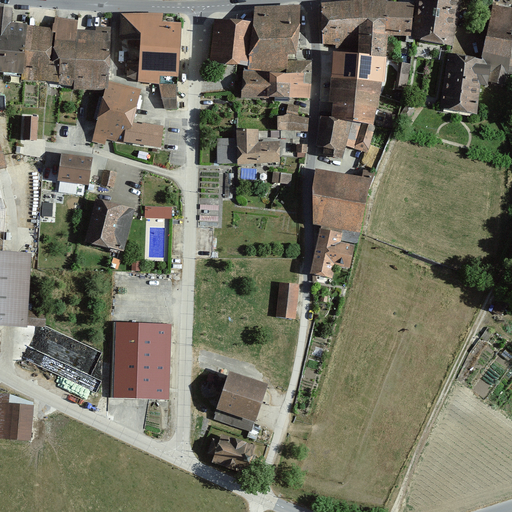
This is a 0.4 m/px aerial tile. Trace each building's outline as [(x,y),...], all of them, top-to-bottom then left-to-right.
[(459,0),(418,0),(415,39),(452,46),(459,0)] [(321,5),(324,46),(363,48),(362,2),(321,5)] [(363,48),(363,51),(385,52),(385,34),(387,3),(362,2),(363,48)] [(387,3),(385,34),(412,36),(415,4),(387,3)] [(1,5),(0,5),(0,71),(8,72),(10,26),(11,10),(1,10),(1,5)] [(511,56),(511,63),(510,73),(511,73),(511,8),(491,6),(486,37),(511,40),(511,56)] [(300,7),(279,8),(278,38),(286,39),(298,39),(300,7)] [(278,38),(279,8),(254,10),(254,24),(251,67),(286,67),(286,62),(286,39),(278,38)] [(120,40),(141,41),(140,63),(130,63),(130,77),(142,82),(159,82),(159,77),(178,77),(179,23),(161,23),(162,15),(121,14),(120,40)] [(52,83),(75,86),(77,31),(77,22),(55,18),(55,30),(52,83)] [(251,67),(254,24),(214,20),(210,63),(251,67)] [(23,73),(28,28),(10,26),(8,72),(23,73)] [(52,83),(55,30),(28,28),(23,73),(23,79),(52,83)] [(95,32),(94,89),(106,89),(108,89),(109,82),(111,29),(95,28),(95,32)] [(77,31),(75,86),(75,89),(94,89),(95,32),(77,31)] [(511,56),(511,40),(486,37),(483,59),(491,61),(511,63),(511,56)] [(331,78),(381,82),(384,82),(384,55),(331,54),(331,78)] [(483,59),(448,55),(441,108),(476,113),(483,59)] [(508,84),(510,73),(511,63),(491,61),(488,81),(508,84)] [(286,72),(304,73),(310,73),(310,62),(286,62),(286,67),(286,72)] [(406,90),(410,65),(399,63),(395,88),(406,90)] [(270,72),(243,71),(242,97),(269,97),(270,83),(270,72)] [(270,83),(303,83),(304,73),(286,72),(270,72),(270,83)] [(377,106),(381,82),(331,78),(329,101),(332,101),(377,106)] [(105,138),(128,142),(131,124),(140,90),(109,82),(108,89),(106,89),(92,141),(104,143),(105,138)] [(269,97),(309,98),(309,83),(303,83),(270,83),(269,97)] [(165,108),(175,108),(175,85),(159,85),(165,108)] [(332,119),(352,122),(363,123),(373,124),(377,106),(332,101),(332,119)] [(298,107),(288,105),(286,117),(277,117),(277,129),(307,130),(308,119),(297,117),(298,107)] [(37,118),(24,118),(24,140),(37,140),(37,118)] [(324,155),(342,160),(352,122),(332,119),(323,118),(318,146),(326,147),(324,155)] [(373,124),(363,123),(355,148),(367,152),(377,125),(373,124)] [(128,142),(159,147),(163,127),(131,124),(128,142)] [(237,163),(279,163),(279,142),(258,142),(258,130),(236,131),(236,139),(237,163)] [(236,139),(217,139),(217,163),(237,163),(236,139)] [(92,158),(61,154),(58,180),(88,184),(92,158)] [(361,178),(318,170),(316,224),(340,229),(340,240),(358,243),(367,191),(374,173),(364,171),(361,178)] [(115,173),(104,171),(102,185),(113,187),(115,173)] [(292,175),(274,173),(273,182),(291,184),(292,175)] [(123,250),(133,209),(95,199),(85,241),(123,250)] [(171,207),(145,207),(145,217),(171,217),(171,207)] [(339,234),(321,230),(315,274),(331,277),(334,265),(349,268),(354,245),(337,242),(339,234)] [(298,285),(280,283),(276,317),(294,319),(298,285)] [(45,327),(47,312),(25,310),(23,325),(45,327)] [(113,397),(168,398),(170,325),(115,324),(113,397)] [(219,377),(220,378),(222,378),(224,378),(225,377),(226,375),(227,373),(226,372),(225,370),(224,369),(222,369),(220,369),(218,370),(217,372),(217,374),(218,375),(219,377)] [(214,418),(251,431),(254,424),(267,385),(229,372),(226,380),(215,376),(210,390),(222,394),(214,418)] [(0,437),(30,440),(33,403),(12,395),(0,393),(0,437)] [(254,424),(251,431),(249,438),(255,440),(260,426),(254,424)] [(247,473),(255,446),(221,435),(219,441),(213,439),(209,453),(214,455),(212,462),(247,473)]
